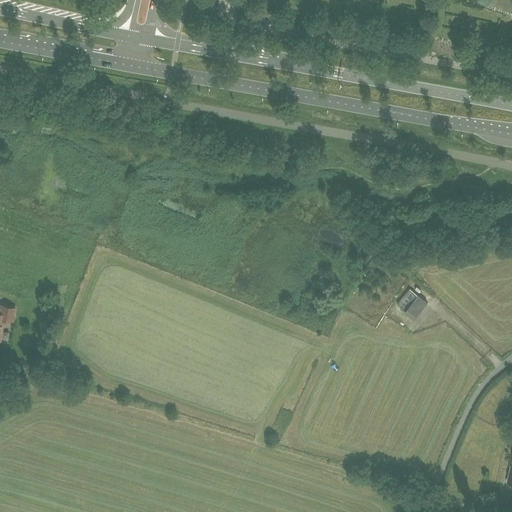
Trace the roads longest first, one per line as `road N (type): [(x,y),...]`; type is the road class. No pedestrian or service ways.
road 1 (residential): [(0,70),(511,166)]
road 2 (primary): [(131,65),(511,135)]
road 3 (primary): [(511,105),(136,37)]
road 4 (unclassified): [(429,499),(475,396),(511,359)]
road 5 (primary): [(136,37),(0,7)]
road 6 (primary): [(0,42),(131,65)]
